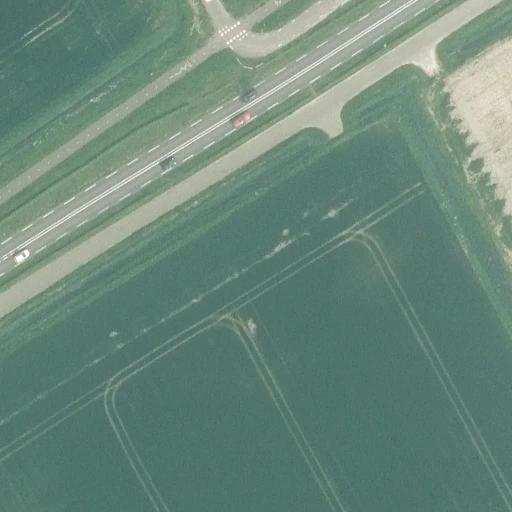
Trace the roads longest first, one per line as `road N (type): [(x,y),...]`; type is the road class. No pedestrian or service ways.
road 1 (unclassified): [(0,308),(487,0)]
road 2 (primary): [(0,263),(413,0)]
road 3 (unclassified): [(333,0),(259,47),(232,34)]
